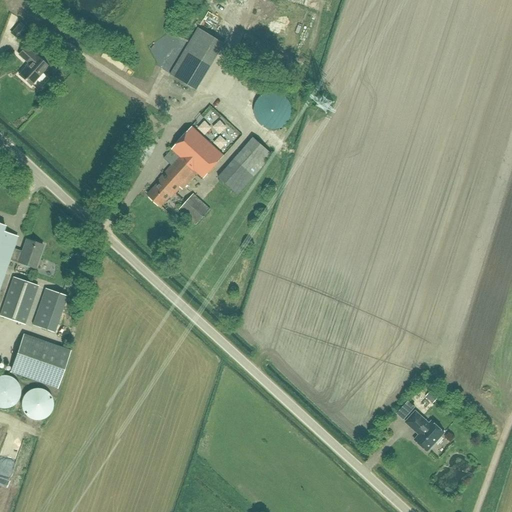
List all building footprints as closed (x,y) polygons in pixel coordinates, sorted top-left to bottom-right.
[(20,23),(16,29),(11,34),(17,39),(17,38),(23,43),(30,36),(24,31),(26,28),(20,23)] [(181,86),(183,83),(195,91),(224,44),(198,28),(188,44),(192,47),(188,54),(184,52),(169,75),(177,80),(175,82),(181,86)] [(28,63),(18,75),(29,86),(47,66),(35,55),(35,56),(24,48),(18,54),(28,63)] [(254,106),(253,111),(254,116),(256,121),(259,125),(264,128),(269,130),(274,130),(280,128),(284,125),(288,121),(290,116),(291,111),(290,106),(288,101),(284,97),(280,94),(274,92),(269,92),(264,94),(259,97),(256,101),(254,106)] [(159,181),(147,196),(159,207),(171,195),(172,196),(180,188),(182,190),(197,174),(203,179),(223,157),(190,127),(170,150),(170,151),(163,159),(170,166),(158,180),(159,181)] [(237,195),(253,177),(272,156),(253,138),(217,177),(237,195)] [(142,154),(139,163),(151,167),(157,149),(141,143),(137,152),(142,154)] [(179,209),(196,225),(210,210),(193,194),(179,209)] [(16,236),(2,232),(4,226),(0,224),(0,281),(8,259),(34,268),(42,245),(26,240),(22,251),(11,248),(16,236)] [(13,277),(0,313),(0,316),(24,324),(37,286),(13,277)] [(65,296),(45,289),(32,325),(52,333),(65,296)] [(69,351),(22,334),(9,372),(56,388),(69,351)] [(19,396),(20,391),(19,386),(16,382),(13,378),(8,376),(3,375),(0,375),(0,407),(3,408),(8,407),(13,405),(16,401),(19,396)] [(25,415),(29,419),(35,421),(41,421),(46,418),(51,414),(53,408),(54,403),(52,397),(49,393),(44,389),(38,388),(33,389),(27,392),(24,395),(21,400),(21,406),(22,411),(25,415)] [(439,397),(431,391),(426,397),(434,404),(439,397)] [(436,445),(435,443),(444,433),(431,421),(429,424),(415,411),(405,422),(419,435),(414,440),(427,452),(430,448),(432,449),(436,445)]
